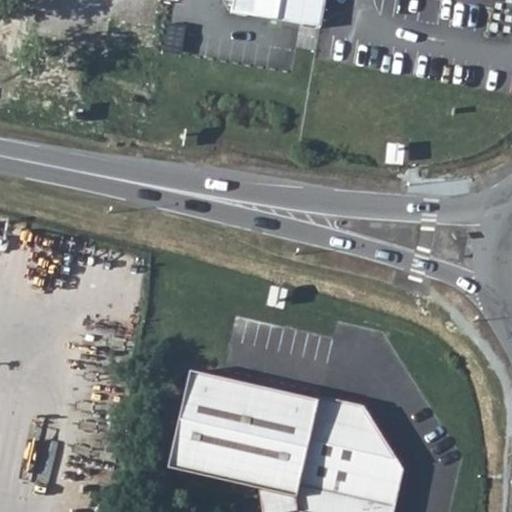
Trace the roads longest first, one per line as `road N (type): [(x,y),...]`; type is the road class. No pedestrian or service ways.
road 1 (secondary): [(511,198),(429,207),(96,176)]
road 2 (secondary): [(96,176),(490,287)]
road 3 (unknown): [(423,511),(431,455),(425,437),(357,359)]
